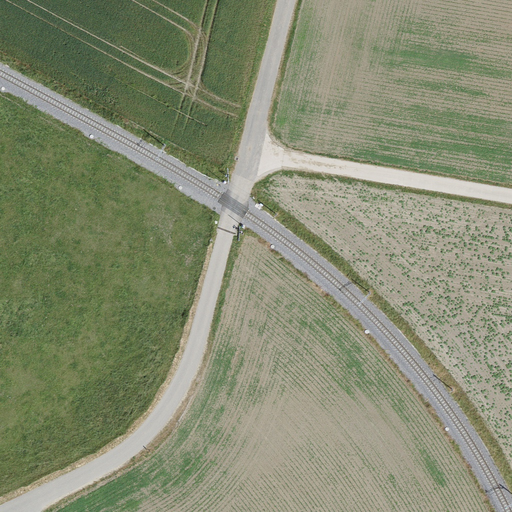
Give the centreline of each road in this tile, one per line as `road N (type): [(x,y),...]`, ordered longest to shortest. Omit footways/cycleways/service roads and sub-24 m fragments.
road 1 (unclassified): [(14,511),(105,470),(157,429),(193,368),(209,296)]
road 2 (track): [(511,199),(251,154)]
road 3 (track): [(251,154),(291,0)]
road 4 (track): [(209,296),(251,154)]
